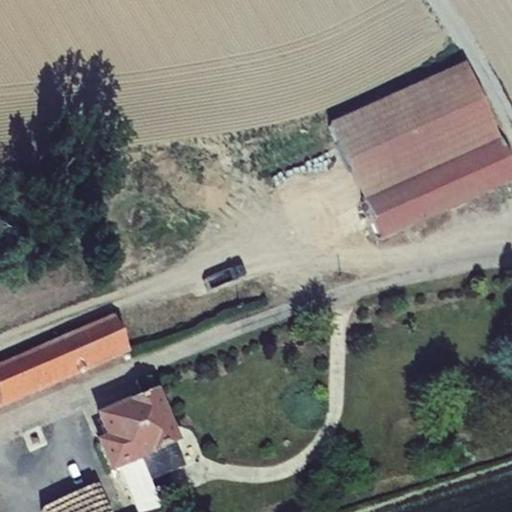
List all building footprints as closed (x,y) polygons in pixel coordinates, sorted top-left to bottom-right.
[(317,103),(322,111),(483,102),(452,38),(317,103)] [(506,149),(483,102),(322,111),(377,215),(506,149)] [(113,316),(0,364),(0,408),(129,353),(113,316)] [(177,445),(155,392),(126,403),(125,402),(93,416),(101,440),(93,443),(107,477),(118,472),(150,458),(149,457),(175,446),(177,445)] [(184,468),(175,446),(149,457),(150,458),(118,472),(134,511),(160,511),(148,483),(184,468)]
